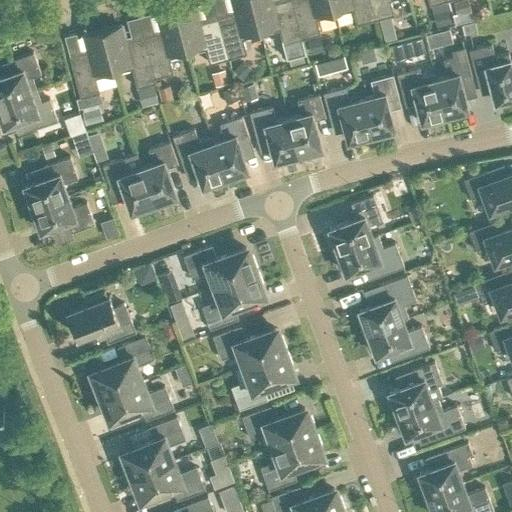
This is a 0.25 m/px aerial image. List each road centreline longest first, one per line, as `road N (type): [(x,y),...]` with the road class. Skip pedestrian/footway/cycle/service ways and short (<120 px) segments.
road 1 (residential): [(275,197),(388,511)]
road 2 (residential): [(17,288),(275,197)]
road 3 (residential): [(275,197),(511,135)]
road 4 (residential): [(17,288),(104,511)]
